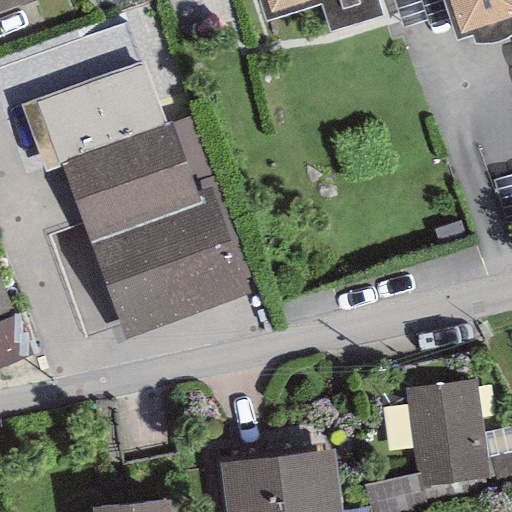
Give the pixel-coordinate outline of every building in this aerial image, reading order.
[(0,0),(0,14),(26,5),(22,0),(0,0)] [(253,0),(261,24),(309,9),(318,39),(368,23),(360,0),(253,0)] [(511,22),(505,0),(437,0),(451,43),(511,24),(511,22)] [(132,26),(37,62),(51,99),(146,63),(132,26)] [(40,166),(66,157),(130,332),(245,290),(210,196),(191,204),(142,70),(21,114),(40,166)] [(0,369),(32,356),(0,278),(0,369)] [(470,382),(402,393),(418,491),(486,479),(470,382)] [(333,511),(328,455),(213,467),(217,511),(333,511)] [(160,511),(160,503),(85,509),(85,511),(160,511)]
